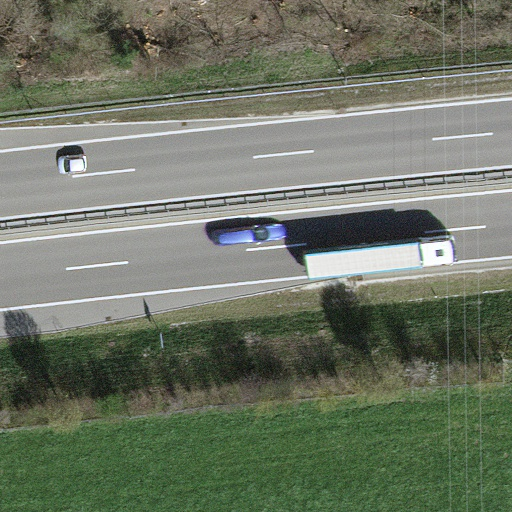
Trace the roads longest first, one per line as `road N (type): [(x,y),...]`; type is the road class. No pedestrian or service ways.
road 1 (motorway): [(0,275),(511,223)]
road 2 (motorway): [(511,131),(0,183)]
